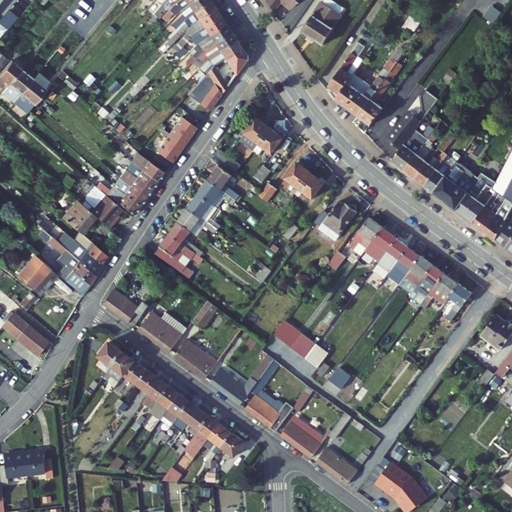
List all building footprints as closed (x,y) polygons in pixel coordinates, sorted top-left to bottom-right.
[(183,10),(192,0),(179,0),(171,9),(164,16),(169,21),(176,14),(178,15),(183,10)] [(171,9),(179,0),(167,0),(165,3),(171,9)] [(187,30),(215,3),(212,0),(205,0),(178,27),(167,38),(173,44),(187,30)] [(178,27),(205,0),(192,0),(183,10),(173,22),(178,27)] [(263,0),(270,9),(276,0),(277,0),(292,11),(300,0),(263,0)] [(321,2),(303,32),(324,45),(343,15),(340,13),(343,8),(330,0),(325,0),(324,3),(321,2)] [(195,35),(220,11),(215,3),(187,30),(189,32),(176,44),(180,49),(195,35)] [(498,20),(502,14),(492,7),(484,18),(486,19),(489,14),(498,20)] [(200,42),(226,18),(220,11),(195,35),(200,42)] [(494,25),(498,20),(489,14),(486,19),(494,25)] [(226,18),(200,42),(206,50),(231,26),(226,18)] [(231,26),(206,50),(211,57),(236,34),(231,26)] [(510,32),(504,27),(497,37),(504,41),(510,32)] [(236,34),(211,57),(201,66),(209,73),(242,42),(236,34)] [(246,55),(247,49),(242,42),(209,73),(202,79),(207,85),(214,78),(222,89),(232,75),(230,72),(226,76),(221,70),(230,61),(236,69),(246,55)] [(356,57),(351,54),(330,87),(342,93),(349,83),(353,76),(347,71),(356,57)] [(10,80),(22,65),(13,57),(0,72),(10,80)] [(391,58),(365,95),(358,90),(346,107),(358,115),(395,61),(391,58)] [(375,102),(401,65),(395,61),(358,115),(371,125),(384,107),(375,102)] [(10,80),(3,88),(14,98),(33,74),(22,65),(10,80)] [(33,74),(14,98),(23,105),(30,97),(34,100),(35,99),(51,79),(38,68),(33,74)] [(210,106),(222,89),(214,78),(207,85),(202,79),(190,92),(210,106)] [(346,107),(358,90),(349,83),(342,93),(337,100),(346,107)] [(387,137),(401,148),(403,145),(431,108),(439,98),(425,87),(420,94),(424,110),(418,117),(408,109),(387,137)] [(30,97),(23,105),(27,109),(34,100),(30,97)] [(186,141),(198,124),(183,113),(171,130),(186,141)] [(266,120),(262,117),(245,141),(261,153),(267,145),(276,131),(264,123),(266,120)] [(158,148),(174,158),(186,141),(171,130),(158,148)] [(288,135),(285,138),(276,131),(267,145),(280,155),(292,138),(288,135)] [(401,148),(392,160),(405,170),(427,141),(421,136),(417,142),(414,140),(408,149),(403,145),(401,148)] [(427,141),(405,170),(416,180),(428,163),(424,161),(432,149),(428,147),(430,143),(427,141)] [(167,169),(140,149),(134,158),(160,178),(167,169)] [(218,158),(230,167),(235,160),(222,151),(218,158)] [(428,163),(416,180),(426,188),(447,158),(442,154),(433,167),(428,163)] [(154,186),(160,178),(134,158),(128,167),(154,186)] [(426,188),(431,192),(434,194),(455,163),(447,158),(426,188)] [(476,179),(478,180),(483,184),(487,186),(492,190),(496,193),(497,191),(511,164),(511,158),(497,186),(480,174),(476,179)] [(230,167),(241,174),(246,167),(235,160),(230,167)] [(309,162),(305,160),(287,185),(303,196),(308,190),(318,175),(306,166),(309,162)] [(434,194),(453,209),(456,211),(467,195),(478,180),(476,179),(467,172),(455,163),(434,194)] [(511,164),(497,191),(506,198),(511,203),(511,164)] [(279,172),(272,166),(261,179),(269,185),(279,172)] [(154,186),(128,167),(122,175),(125,177),(133,183),(148,195),(154,186)] [(236,182),(222,171),(213,183),(234,198),(237,194),(231,189),(236,182)] [(148,195),(133,183),(125,177),(122,175),(116,183),(119,185),(127,191),(143,203),(148,195)] [(330,178),(326,181),(318,175),(308,190),(320,200),(333,180),(330,178)] [(467,195),(456,211),(465,218),(487,186),(483,184),(478,180),(467,195)] [(143,203),(127,191),(119,185),(116,183),(110,192),(137,211),(143,203)] [(234,198),(213,183),(202,198),(218,209),(225,199),(231,203),(234,198)] [(287,190),(277,183),(269,196),(278,202),(287,190)] [(117,217),(125,207),(110,195),(99,185),(90,196),(92,201),(99,207),(96,211),(98,212),(113,225),(119,219),(117,217)] [(487,186),(465,218),(473,224),(486,207),(481,203),(492,190),(487,186)] [(89,205),(79,196),(65,214),(81,228),(83,230),(98,212),(96,211),(89,205)] [(218,209),(202,198),(192,212),(225,236),(228,232),(216,223),(223,213),(218,209)] [(511,207),(511,203),(506,198),(502,204),(511,210),(511,207)] [(99,207),(92,201),(89,205),(96,211),(99,207)] [(335,219),(330,214),(320,228),(325,233),(332,223),(350,236),(366,213),(362,209),(363,207),(357,203),(356,204),(354,203),(352,206),(347,202),(335,219)] [(489,203),(486,207),(473,224),(483,231),(492,217),(488,214),(494,206),(489,203)] [(497,220),(492,217),(483,231),(494,240),(507,217),(509,213),(503,211),(497,220)] [(225,236),(192,212),(182,227),(197,238),(203,242),(210,233),(221,242),(225,236)] [(46,227),(51,222),(41,214),(37,219),(46,227)] [(494,240),(504,247),(511,236),(511,221),(507,217),(494,240)] [(393,229),(379,219),(360,246),(374,256),(384,243),(393,229)] [(308,227),(303,223),(292,237),(298,241),(308,227)] [(93,251),(88,246),(80,240),(75,236),(64,226),(56,235),(63,241),(72,249),(80,256),(99,272),(105,262),(93,251)] [(197,238),(182,227),(172,240),(207,265),(209,262),(190,248),(197,238)] [(85,294),(99,272),(80,256),(72,249),(63,241),(56,235),(48,228),(44,233),(70,255),(66,260),(70,263),(62,273),(85,294)] [(105,262),(111,253),(83,230),(81,228),(75,236),(80,240),(88,246),(93,251),(105,262)] [(398,253),(408,240),(393,229),(384,243),(391,248),(387,255),(394,259),(398,253)] [(207,265),(172,240),(162,254),(200,281),(203,278),(186,266),(188,262),(192,265),(194,262),(207,271),(211,268),(207,265)] [(402,274),(420,248),(408,240),(398,253),(394,259),(390,265),(402,274)] [(419,275),(432,257),(420,248),(402,274),(399,277),(411,286),(412,286),(419,275)] [(52,264),(36,250),(18,271),(34,285),(52,264)] [(357,257),(349,250),(339,264),(348,271),(357,257)] [(431,284),(444,265),(432,257),(419,275),(431,284)] [(440,298),(457,274),(444,265),(431,284),(423,294),(422,296),(426,299),(431,292),(440,298)] [(269,285),(277,274),(270,269),(261,280),(269,285)] [(462,298),(472,285),(457,274),(440,298),(437,302),(442,305),(452,291),(462,298)] [(431,284),(419,275),(412,286),(423,294),(431,284)] [(0,309),(7,315),(4,319),(22,337),(33,323),(16,308),(21,303),(0,284),(0,309)] [(162,300),(167,293),(156,284),(151,291),(162,300)] [(463,320),(483,293),(472,285),(462,298),(466,302),(456,315),(463,320)] [(149,314),(126,297),(118,310),(145,330),(160,309),(155,306),(149,314)] [(215,331),(230,311),(221,304),(205,325),(215,331)] [(165,316),(151,335),(177,354),(182,357),(195,339),(165,316)] [(511,322),(511,324),(503,318),(488,337),(508,353),(511,347),(511,322)] [(40,354),(51,340),(33,323),(22,337),(40,354)] [(284,338),(304,352),(314,339),(315,338),(295,323),(284,338)] [(304,353),(318,362),(327,349),(314,340),(304,353)] [(208,348),(198,341),(194,346),(204,353),(208,348)] [(116,368),(127,353),(114,343),(103,359),(116,368)] [(204,353),(194,346),(185,359),(216,382),(229,364),(208,348),(204,353)] [(331,372),(341,357),(328,348),(327,349),(318,362),(331,372)] [(130,378),(140,363),(127,353),(116,368),(110,376),(123,385),(130,378)] [(246,383),(231,372),(221,386),(252,409),(262,394),(278,372),(284,362),(279,358),(260,385),(249,377),(246,383)] [(511,362),(503,375),(511,381),(511,379),(511,362)] [(153,372),(140,363),(130,378),(142,386),(153,372)] [(333,379),(340,369),(335,365),(331,372),(328,375),(333,379)] [(313,373),(324,381),(327,377),(317,369),(313,373)] [(343,383),(353,391),(362,379),(351,371),(343,383)] [(496,371),(486,385),(493,390),(503,376),(496,371)] [(153,372),(142,386),(154,395),(165,381),(153,372)] [(270,399),(285,377),(278,372),(262,394),(266,397),(256,412),(286,434),(305,409),(305,408),(302,405),(293,416),(270,399)] [(154,395),(148,404),(159,412),(175,389),(165,381),(154,395)] [(92,392),(96,395),(101,388),(97,385),(92,392)] [(310,413),(325,391),(319,387),(305,408),(305,409),(310,413)] [(157,414),(167,421),(170,417),(185,396),(175,389),(159,412),(157,414)] [(184,418),(195,403),(185,396),(170,417),(180,424),(184,418)] [(127,406),(122,403),(118,410),(122,413),(127,406)] [(204,410),(195,403),(184,418),(194,425),(204,410)] [(127,406),(122,413),(127,417),(132,410),(127,406)] [(204,410),(194,425),(204,433),(215,418),(204,410)] [(363,419),(356,414),(342,432),(340,436),(346,441),(363,419)] [(210,447),(226,426),(215,418),(204,433),(191,451),(202,459),(210,447)] [(146,420),(141,427),(145,430),(150,423),(146,420)] [(331,439),(305,420),(292,438),(322,460),(340,436),(342,432),(338,429),(331,439)] [(150,423),(145,430),(149,433),(155,427),(150,423)] [(226,450),(237,435),(226,426),(210,447),(222,456),(226,450)] [(165,445),(170,438),(166,435),(161,442),(165,445)] [(237,435),(226,450),(237,458),(249,444),(237,435)] [(170,438),(165,445),(169,448),(175,441),(170,438)] [(48,458),(47,447),(30,449),(32,472),(49,470),(50,478),(57,477),(55,457),(48,458)] [(186,448),(181,455),(185,459),(191,451),(186,448)] [(12,463),(4,463),(7,483),(14,481),(13,474),(32,472),(30,449),(11,451),(12,463)] [(369,472),(337,450),(327,464),(358,486),(369,472)] [(379,459),(374,455),(369,461),(374,464),(379,459)] [(227,459),(222,456),(218,462),(213,468),(218,471),(227,459)] [(123,459),(112,475),(122,476),(131,465),(123,459)] [(218,462),(215,459),(209,466),(213,468),(218,462)] [(399,463),(384,484),(393,491),(394,489),(409,500),(413,503),(410,506),(414,511),(420,511),(437,497),(421,478),(399,463)] [(180,466),(176,471),(169,481),(185,482),(191,474),(180,466)] [(0,483),(0,509),(2,509),(2,511),(9,511),(7,483),(0,483)] [(451,511),(457,505),(450,500),(440,511),(451,511)]
